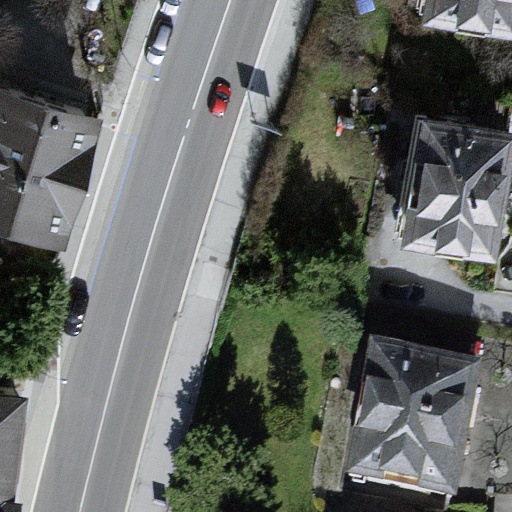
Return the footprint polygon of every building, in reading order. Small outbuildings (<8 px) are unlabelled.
[(511,0),(422,0),(418,26),(511,41),(511,0)] [(98,113),(0,85),(0,222),(65,241),(98,113)] [(511,188),(511,126),(424,114),(405,241),(502,255),(511,188)] [(475,511),(499,376),(397,358),(373,499),(449,511),(475,511)] [(0,511),(7,511),(24,393),(0,389),(0,511)]
